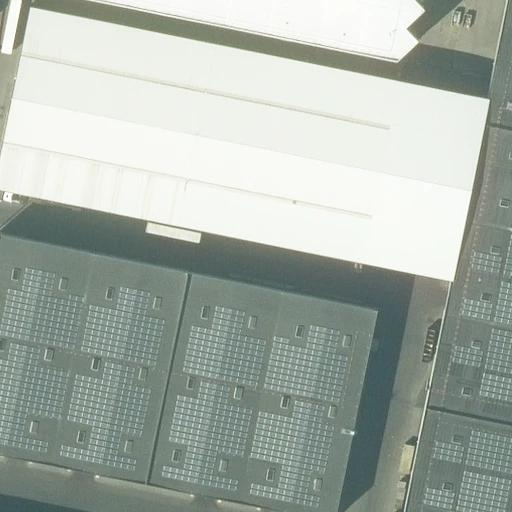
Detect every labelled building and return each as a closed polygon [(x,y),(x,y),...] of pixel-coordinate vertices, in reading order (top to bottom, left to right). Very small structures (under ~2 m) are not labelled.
[(108,0),(396,58),(417,38),(404,25),(423,7),(416,0),(108,0)] [(511,511),(511,0),(505,0),(402,511),(511,511)] [(29,4),(0,149),(0,186),(362,260),(398,79),(29,4)] [(145,482),(187,269),(186,269),(185,273),(164,269),(165,265),(163,265),(162,268),(140,264),(141,260),(139,260),(138,264),(117,259),(117,255),(116,255),(115,259),(93,255),(94,251),(92,250),(91,254),(70,250),(70,246),(69,246),(68,250),(46,245),(47,241),(45,241),(44,245),(22,240),(23,236),(21,236),(21,240),(3,237),(4,234),(2,233),(2,232),(0,231),(0,234),(2,235),(0,243),(0,449),(3,450),(2,454),(4,454),(5,450),(30,455),(29,459),(31,460),(32,456),(50,459),(49,463),(51,464),(52,460),(70,463),(69,467),(71,468),(72,464),(97,469),(96,473),(98,473),(99,469),(121,474),(120,477),(122,478),(122,474),(144,478),(143,482),(145,482)] [(354,401),(358,379),(362,380),(363,378),(359,377),(363,355),(367,356),(367,354),(363,354),(368,332),(372,333),(372,331),(368,330),(372,309),(376,310),(377,308),(373,307),(372,308),(371,308),(370,310),(353,307),(353,303),(352,303),(351,307),(329,302),(329,298),(328,298),(327,302),(305,297),(306,293),(304,293),(303,297),(281,293),(282,289),(280,288),(280,292),(258,288),(259,284),(257,284),(256,287),(234,283),(235,279),(233,279),(233,283),(211,278),(212,274),(210,274),(209,278),(187,274),(188,270),(187,269),(145,482),(146,483),(147,479),(169,483),(168,487),(169,487),(170,484),(192,488),(191,492),(193,492),(194,488),(219,493),(218,497),(220,498),(221,494),(239,497),(238,501),(240,502),(241,498),(259,501),(258,505),(260,506),(261,502),(286,507),(285,511),(287,511),(288,507),(310,511),(309,511),(331,511),(334,496),(338,497),(339,496),(335,495),(339,473),(343,474),(344,472),(340,471),(344,449),(348,450),(348,449),(344,448),(349,426),(353,427),(353,425),(349,424),(353,402),(357,403),(358,401),(354,401)]
